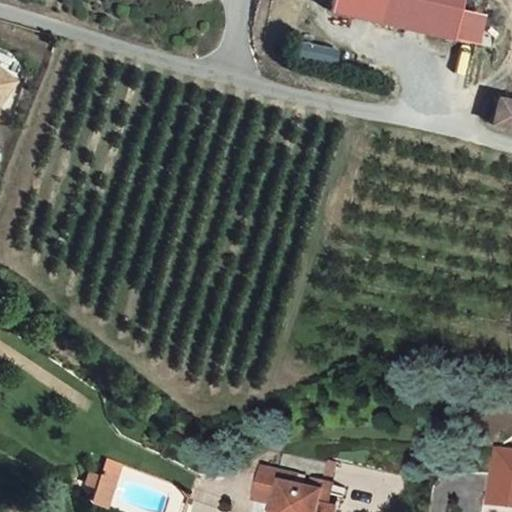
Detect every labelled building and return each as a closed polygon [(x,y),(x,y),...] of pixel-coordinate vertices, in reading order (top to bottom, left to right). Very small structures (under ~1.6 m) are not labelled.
[(464,0),(334,0),(332,13),(454,43),(462,12),(464,0)] [(486,18),(462,12),(454,43),(479,49),(486,18)] [(0,98),(15,79),(0,68),(0,98)] [(511,106),(498,104),(491,132),(511,137),(511,106)] [(511,450),(505,449),(499,503),(511,504),(511,450)] [(339,466),(295,452),(289,472),(273,467),(264,495),(284,501),(281,511),(341,511),(342,511),(335,508),(327,506),(334,486),(339,466)] [(112,456),(109,464),(125,470),(128,461),(112,456)] [(96,473),(105,476),(109,464),(100,461),(96,473)] [(125,470),(109,464),(105,476),(98,497),(113,503),(125,470)] [(341,488),(334,486),(327,506),(335,508),(341,488)]
